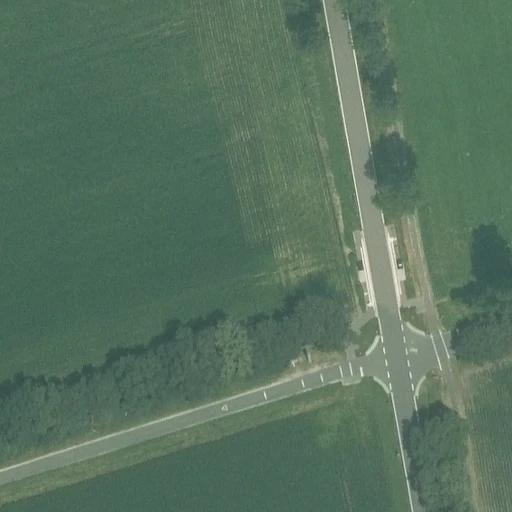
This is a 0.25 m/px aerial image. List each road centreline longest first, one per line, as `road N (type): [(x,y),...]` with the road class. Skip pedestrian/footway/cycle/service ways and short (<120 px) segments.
road 1 (residential): [(0,490),(398,366)]
road 2 (tertiary): [(334,0),(398,366)]
road 3 (tertiary): [(398,366),(423,511)]
